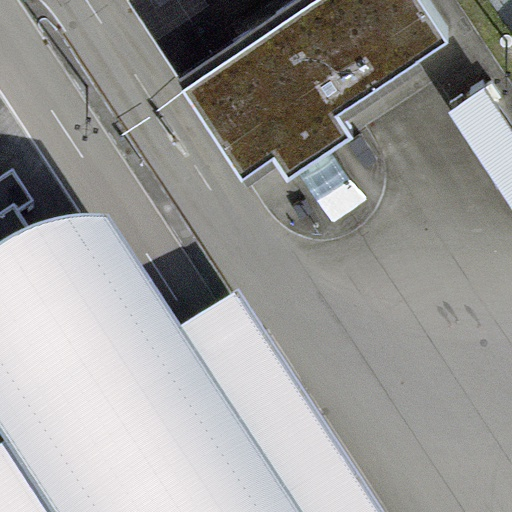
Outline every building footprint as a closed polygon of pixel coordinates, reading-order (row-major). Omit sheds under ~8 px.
[(210,0),(136,0),(177,62),(229,28),(210,0)] [(250,26),(181,71),(240,161),(309,116),(308,113),(332,97),(334,100),(446,25),(429,0),(288,0),(274,10),(278,16),(253,32),(250,26)] [(470,85),(485,110),(497,102),(481,78),(470,85)] [(511,124),(497,102),(485,110),(470,85),(449,99),(511,195),(511,124)] [(347,139),(363,165),(376,156),(359,131),(347,139)] [(302,169),(332,220),(365,197),(331,150),(302,169)] [(170,340),(99,234),(82,232),(54,235),(27,242),(10,218),(26,206),(11,175),(0,185),(0,511),(367,511),(231,303),(170,340)] [(304,195),(291,203),(298,216),(312,208),(304,195)]
